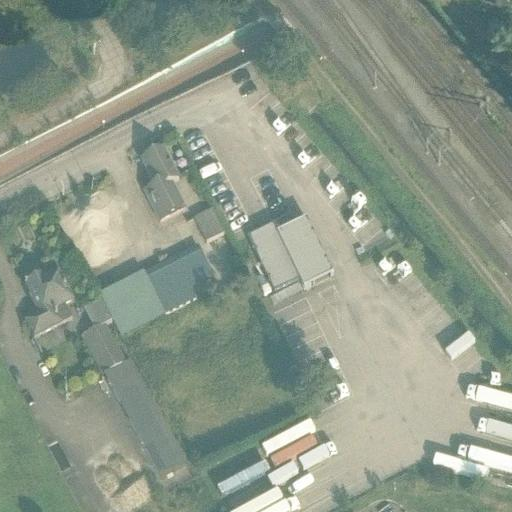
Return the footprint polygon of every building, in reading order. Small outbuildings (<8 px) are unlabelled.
[(175,145),(143,160),(155,189),(148,193),(161,225),(190,212),(184,199),(193,196),(179,164),(183,163),(175,145)] [(208,242),(225,234),(214,210),(196,219),(208,242)] [(249,244),(274,296),(299,284),(303,293),(333,278),(307,223),(281,235),(277,226),(266,232),(267,235),(249,244)] [(162,480),(191,465),(123,340),(222,287),(199,246),(85,308),(97,331),(85,338),(162,480)] [(64,271),(29,286),(41,314),(27,320),(35,338),(81,319),(88,334),(90,333),(64,271)]
